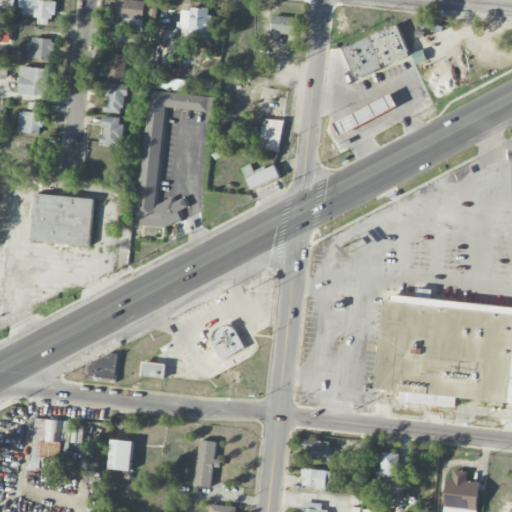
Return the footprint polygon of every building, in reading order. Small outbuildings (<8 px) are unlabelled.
[(30,0),(18,0),(18,16),(55,17),(55,1),(30,0)] [(145,0),(144,0),(115,0),(114,20),(121,21),(120,30),(141,32),(145,0)] [(211,8),(190,8),(189,40),(210,41),(211,8)] [(295,35),(296,18),(273,15),(271,32),(295,35)] [(411,59),(400,26),(343,44),(353,77),(411,59)] [(53,39),(29,38),(28,59),(52,60),(53,39)] [(126,54),(108,53),(107,79),(125,80),(126,54)] [(18,95),(47,96),(48,68),(20,67),(18,95)] [(124,113),(125,85),(108,84),(107,104),(103,104),(103,112),(124,113)] [(215,96),(148,90),(136,223),(178,227),(180,209),(186,210),(186,202),(157,199),(164,108),(214,112),(215,96)] [(333,121),(339,134),(398,108),(393,95),(333,121)] [(19,112),(18,133),(41,134),(42,113),(19,112)] [(122,118),(102,117),(101,146),(121,147),(122,118)] [(283,121),(263,118),(259,150),(279,152),(283,121)] [(280,177),(274,165),(247,179),(252,190),(280,177)] [(90,248),(94,198),(35,193),(31,243),(90,248)] [(511,307),(387,293),(376,386),(398,389),(396,399),(455,406),(456,398),(511,405),(511,307)] [(220,359),(244,350),(234,323),(210,331),(220,359)] [(165,379),(166,364),(143,362),(142,377),(165,379)] [(70,422),(35,418),(29,469),(64,473),(70,422)] [(110,469),(131,471),(133,441),(111,440),(110,469)] [(199,440),(195,485),(210,487),(212,468),(220,469),(221,461),(215,460),(217,442),(199,440)] [(301,459),(330,461),(331,442),(302,440),(301,459)] [(399,454),(383,452),(380,479),(396,481),(399,454)] [(301,486),(329,489),(330,471),(303,468),(301,486)] [(445,508),(479,509),(480,483),(467,482),(467,471),(454,471),(453,480),(447,479),(445,508)] [(301,511),(328,511),(329,507),(302,503),(301,511)]
